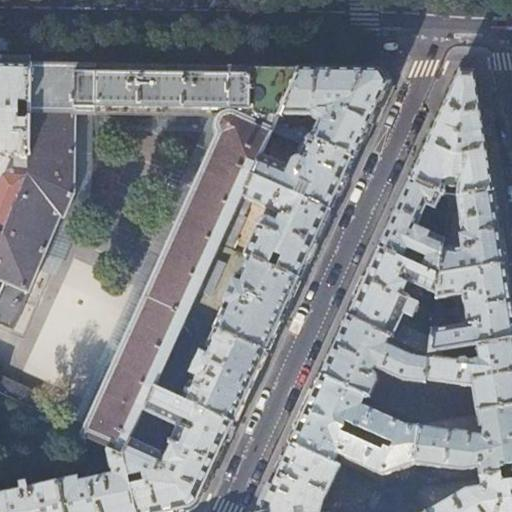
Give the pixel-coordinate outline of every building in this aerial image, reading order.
[(2,65),(0,64),(0,153),(16,154),(16,173),(8,173),(3,176),(0,183),(0,244),(30,173),(31,119),(20,119),(20,100),(31,101),(31,65),(2,65)] [(70,66),(31,65),(31,101),(31,119),(30,173),(0,244),(0,322),(13,328),(28,293),(29,293),(62,217),(66,219),(75,197),(74,196),(76,193),(77,114),(220,116),(224,131),(88,426),(53,410),(57,401),(0,374),(0,400),(106,448),(123,457),(156,387),(171,353),(182,330),(204,281),(222,243),(253,176),(262,154),(273,131),(277,123),(300,69),(242,68),(70,66)] [(337,69),(300,69),(277,123),(282,125),(286,114),(313,115),(314,116),(316,118),(318,120),(320,121),(315,130),(303,125),(299,127),(297,132),(354,159),(371,123),(371,122),(389,83),(381,70),(376,70),(337,69)] [(425,148),(411,179),(444,194),(445,193),(446,182),(450,180),(451,180),(450,186),(455,187),(455,180),(457,180),(460,184),(459,196),(494,191),(479,96),(475,72),(467,71),(460,71),(435,127),(425,148)] [(297,132),(282,125),(277,123),(273,131),(300,144),(289,166),(262,154),(253,176),(331,211),(342,187),(354,159),(297,132)] [(314,248),(331,211),(253,176),(222,243),(231,247),(231,248),(245,216),(251,201),(278,213),(280,217),(277,222),(267,218),(264,217),(263,218),(261,218),(261,219),(260,220),(245,254),(247,255),(300,279),(314,248)] [(444,194),(411,179),(389,227),(380,248),(401,257),(406,247),(426,256),(421,266),(440,275),(444,246),(445,240),(418,228),(426,210),(435,214),(444,194)] [(502,238),(494,191),(459,196),(451,197),(450,204),(459,203),(464,235),(460,235),(462,248),(457,249),(444,246),(440,275),(506,265),(502,238)] [(224,263),(231,247),(222,243),(204,281),(215,286),(225,263),(224,263)] [(401,257),(380,248),(359,293),(349,316),(393,335),(424,349),(430,352),(432,336),(401,322),(405,313),(414,317),(421,301),(404,293),(407,286),(421,292),(423,287),(438,294),(440,275),(421,266),(401,257)] [(282,317),(300,279),(247,255),(238,273),(245,276),(242,282),(234,278),(224,301),(231,304),(229,311),(222,308),(214,327),(267,352),(282,317)] [(511,339),(511,301),(506,265),(440,275),(438,294),(432,336),(430,352),(445,350),(478,345),(511,339)] [(393,335),(349,316),(340,334),(322,376),(370,397),(372,397),(380,379),(380,378),(380,376),(380,375),(379,374),(378,373),(377,371),(376,371),(377,368),(405,381),(426,383),(427,381),(430,352),(424,349),(423,358),(416,357),(388,344),(390,338),(392,339),(393,335)] [(252,384),(267,352),(214,327),(205,346),(212,349),(209,355),(201,352),(191,374),(199,377),(196,383),(190,380),(181,399),(234,423),(252,384)] [(193,335),(182,330),(171,353),(182,358),(193,335)] [(511,339),(478,345),(480,359),(470,361),(467,358),(458,360),(457,363),(444,361),(445,350),(430,352),(427,381),(473,387),(477,411),(511,405),(511,339)] [(322,376),(312,398),(291,444),(336,464),(339,456),(384,475),(416,465),(421,427),(406,425),(363,405),(366,398),(369,400),(370,397),(322,376)] [(199,500),(234,423),(181,399),(156,387),(123,457),(136,511),(175,511),(188,509),(193,505),(199,500)] [(412,415),(422,420),(424,398),(414,397),(412,415)] [(511,405),(477,411),(480,428),(484,429),(482,435),(421,427),(416,465),(415,466),(464,472),(478,469),(480,477),(511,472),(511,405)] [(336,464),(291,444),(272,485),(269,491),(259,511),(323,511),(325,500),(327,495),(328,495),(341,466),(336,464)] [(136,511),(123,457),(106,448),(111,470),(113,470),(114,475),(97,478),(99,485),(93,487),(91,480),(80,482),(79,478),(68,480),(61,450),(53,453),(59,482),(66,511),(136,511)] [(511,511),(511,472),(480,477),(481,486),(467,489),(426,511),(511,511)] [(415,473),(412,489),(428,486),(428,475),(415,473)] [(0,511),(66,511),(59,482),(29,488),(29,485),(22,487),(22,490),(0,494),(0,511)] [(369,506),(376,510),(384,494),(376,491),(369,506)]
